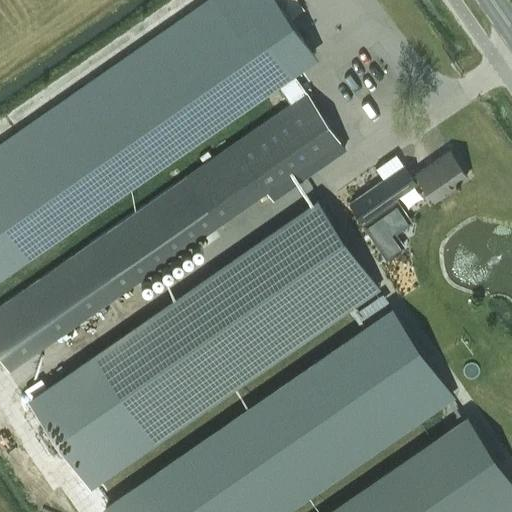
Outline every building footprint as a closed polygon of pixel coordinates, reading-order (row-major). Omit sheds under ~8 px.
[(0,272),(259,91),(274,112),(305,90),(291,69),(315,53),(278,0),(211,0),(0,146),(0,272)] [(306,89),(305,90),(274,112),(0,303),(0,354),(10,369),(340,139),(306,89)] [(434,199),(467,176),(449,150),(416,173),(415,171),(411,174),(403,162),(379,179),(394,200),(418,183),(417,182),(421,180),(434,199)] [(394,200),(379,179),(347,200),(362,221),(394,200)] [(89,484),(376,285),(317,200),(30,399),(89,484)] [(278,511),(451,393),(392,308),(104,507),(107,511),(278,511)] [(499,511),(511,503),(511,469),(469,412),(323,511),(499,511)]
